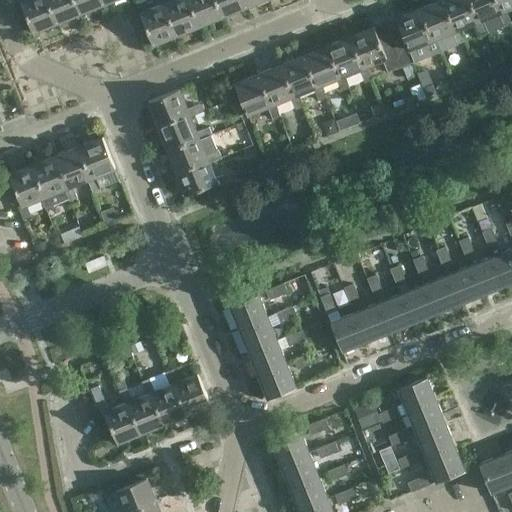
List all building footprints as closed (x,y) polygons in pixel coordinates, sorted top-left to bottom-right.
[(48,0),(16,0),(17,1),(21,0),(33,30),(57,21),(48,0)] [(48,0),(57,21),(80,12),(75,0),(48,0)] [(75,0),(80,12),(103,2),(101,0),(75,0)] [(177,33),(165,2),(168,1),(168,0),(156,0),(159,5),(141,12),(153,43),(177,33)] [(200,24),(190,0),(170,0),(168,1),(165,2),(177,33),(200,24)] [(223,15),(217,0),(190,0),(200,24),(223,15)] [(246,6),(244,0),(217,0),(223,15),(246,6)] [(455,29),(443,0),(440,0),(420,8),(433,39),(437,37),(442,50),(465,41),(460,28),(455,29)] [(460,28),(474,22),(479,35),(488,31),(483,18),(479,20),(470,0),(443,0),(455,29),(460,28)] [(470,0),(479,20),(483,18),(488,31),(510,23),(505,10),(502,11),(497,0),(470,0)] [(502,11),(505,10),(511,6),(511,0),(497,0),(502,11)] [(433,39),(420,8),(397,17),(404,36),(393,41),(403,66),(403,67),(413,63),(442,51),(442,50),(437,37),(433,39)] [(403,66),(393,41),(382,45),(374,26),(351,36),(363,67),(367,65),(383,59),(388,72),(403,66)] [(372,78),(367,65),(363,67),(351,36),(328,45),(340,76),(344,74),(360,68),(365,81),(372,78)] [(349,87),(344,74),(340,76),(328,45),(304,55),(317,85),(320,84),(337,77),(343,90),(349,87)] [(294,94),(298,93),(313,87),(318,100),(326,96),(320,84),(317,85),(304,55),(282,64),(294,94)] [(417,74),(413,63),(403,67),(408,78),(417,74)] [(303,106),(298,93),(294,94),(282,64),(258,73),(271,104),(275,102),(291,95),(296,108),(303,106)] [(235,82),(247,113),(266,105),(271,118),(280,115),(275,102),(271,104),(258,73),(235,82)] [(158,124),(189,111),(191,115),(203,110),(201,103),(188,108),(185,99),(197,94),(192,83),(180,87),(149,100),(158,124)] [(197,130),(194,123),(206,118),(203,110),(191,115),(189,111),(158,124),(168,147),(199,134),(200,138),(213,133),(209,125),(197,130)] [(199,134),(168,147),(177,170),(208,157),(209,161),(222,156),(213,133),(200,138),(199,134)] [(103,136),(79,145),(92,176),(87,178),(92,190),(101,186),(96,174),(116,166),(103,136)] [(72,184),(87,178),(92,176),(79,145),(56,155),(68,185),(64,187),(69,199),(77,196),(72,184)] [(46,195),(41,196),(46,208),(69,199),(64,187),(68,185),(56,155),(33,164),(46,195)] [(208,157),(177,170),(186,193),(217,181),(218,185),(231,179),(228,172),(216,177),(209,161),(208,157)] [(27,202),(41,196),(46,195),(33,164),(10,173),(23,204),(19,205),(24,218),(32,215),(27,202)] [(492,227),(483,231),(490,249),(500,245),(492,227)] [(469,237),(460,241),(467,258),(476,255),(469,237)] [(446,246),(436,250),(444,268),(453,264),(446,246)] [(511,248),(493,256),(504,285),(511,281),(511,248)] [(423,255),(414,259),(421,277),(430,273),(423,255)] [(470,266),(481,294),(504,285),(493,256),(470,266)] [(399,265),(390,269),(397,287),(407,283),(399,265)] [(447,275),(458,303),(481,294),(470,266),(447,275)] [(377,274),(367,278),(375,296),(384,292),(377,274)] [(424,284),(435,313),(458,303),(447,275),(424,284)] [(288,292),(284,283),(267,290),(270,299),(288,292)] [(354,283),(345,287),(352,305),(361,301),(354,283)] [(401,294),(412,322),(435,313),(424,284),(401,294)] [(259,292),(231,303),(240,327),(269,315),(259,292)] [(331,293),(321,296),(329,314),(338,311),(331,293)] [(378,303),(389,331),(412,322),(401,294),(378,303)] [(355,312),(366,341),(389,331),(378,303),(355,312)] [(293,305),(276,312),(279,322),(297,314),(293,305)] [(366,341),(355,312),(331,322),(343,350),(366,341)] [(250,350),(278,339),(269,315),(240,327),(250,350)] [(303,328),(285,335),(288,344),(306,337),(303,328)] [(259,373),(287,362),(278,339),(250,350),(259,373)] [(298,369),(316,361),(312,352),(295,359),(298,369)] [(268,397),(297,385),(287,362),(259,373),(268,397)] [(149,378),(153,390),(152,390),(164,421),(187,412),(175,381),(170,383),(165,371),(149,378)] [(211,403),(198,372),(175,381),(187,412),(211,403)] [(409,411),(437,400),(428,376),(399,388),(409,411)] [(92,387),(96,398),(102,411),(105,410),(118,440),(141,430),(129,400),(109,408),(99,383),(92,387)] [(129,400),(141,430),(164,421),(152,390),(129,400)] [(381,420),(373,400),(355,408),(363,428),(381,420)] [(418,434),(446,423),(437,400),(409,411),(418,434)] [(384,422),(401,415),(398,405),(380,413),(384,422)] [(308,425),(308,426),(311,434),(329,427),(325,418),(308,425)] [(427,458),(456,446),(446,423),(418,434),(427,458)] [(407,427),(389,435),(392,444),(410,436),(407,427)] [(282,462),(310,451),(301,428),(272,439),(282,462)] [(321,457),(338,449),(334,440),(317,447),(321,457)] [(456,446),(427,458),(437,481),(465,470),(456,446)] [(511,450),(503,454),(511,475),(511,450)] [(291,485),(320,474),(310,451),(282,462),(291,485)] [(416,451),(398,458),(402,467),(420,460),(416,451)] [(480,464),(491,492),(511,483),(511,475),(503,454),(480,464)] [(330,480),(348,473),(344,463),(326,471),(330,480)] [(300,508),(329,496),(320,474),(291,485),(300,508)] [(408,482),(412,491),(430,484),(426,475),(408,482)] [(117,488),(117,489),(125,508),(115,511),(126,511),(157,499),(147,476),(117,488)] [(340,504),(358,496),(354,487),(336,494),(340,504)] [(301,511),(335,511),(329,496),(300,508),(301,511)] [(162,511),(157,499),(126,511),(162,511)]
